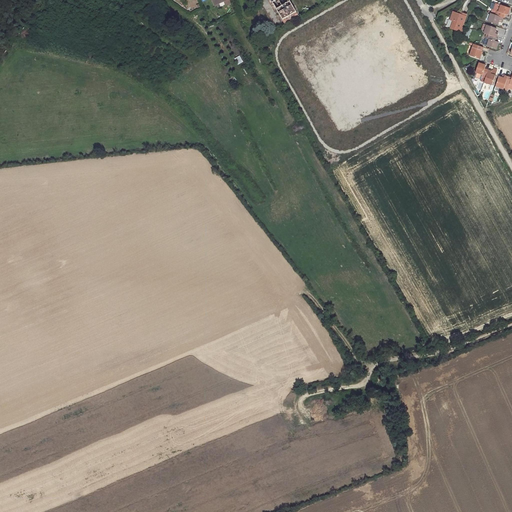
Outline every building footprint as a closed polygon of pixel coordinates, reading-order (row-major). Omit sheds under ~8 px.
[(298,15),(296,12),(297,11),(290,0),(271,0),(285,23),(298,15)] [(492,14),(503,18),(504,14),(508,15),(510,8),(502,5),(497,4),(495,11),(494,10),(492,14)] [(453,22),(451,29),(460,32),(463,25),(467,15),(463,14),(462,16),(459,15),(453,13),(451,21),(453,22)] [(488,21),(498,25),(499,22),(499,20),(502,21),(503,18),(492,14),(491,14),(488,21)] [(497,37),(497,38),(498,34),(495,34),(496,32),(496,29),(486,25),(484,33),(489,35),(497,37)] [(489,35),(488,39),(489,39),(487,46),(496,49),(499,42),(495,41),(497,37),(489,35)] [(474,44),(470,56),(479,59),(483,48),(474,44)] [(479,63),(476,72),(482,75),(482,76),(486,78),(489,70),(485,68),(486,65),(479,63)] [(484,82),(492,85),(496,75),(497,70),(494,69),(493,71),(489,70),(486,78),(484,82)] [(499,76),(496,86),(504,89),(508,77),(508,76),(505,75),(504,78),(502,78),(499,76)]
